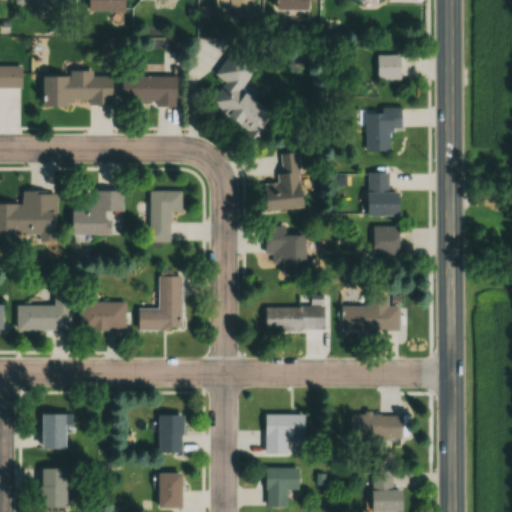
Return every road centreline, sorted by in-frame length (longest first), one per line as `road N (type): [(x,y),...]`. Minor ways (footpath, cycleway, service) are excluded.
road 1 (secondary): [(450,511),(449,0)]
road 2 (residential): [(448,376),(0,375)]
road 3 (residential): [(219,374),(212,172),(178,151),(0,150)]
road 4 (residential): [(218,511),(219,374)]
